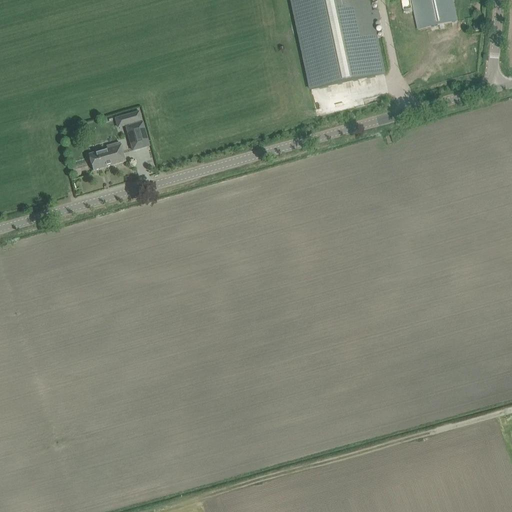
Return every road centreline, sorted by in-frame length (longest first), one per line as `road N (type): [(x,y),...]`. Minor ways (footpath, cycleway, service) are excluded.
road 1 (unclassified): [(0,229),(495,89)]
road 2 (track): [(511,411),(152,511)]
